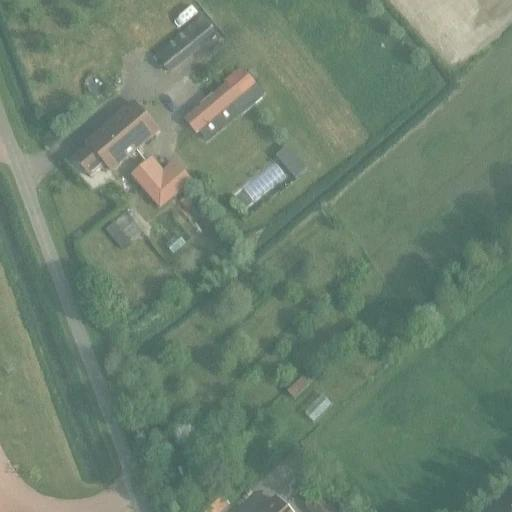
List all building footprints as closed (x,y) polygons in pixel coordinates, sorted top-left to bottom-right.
[(179,37),(161,52),(155,56),(171,75),(218,37),(202,18),(179,37)] [(222,112),(231,104),(242,117),(265,98),(243,73),(230,83),(211,98),(222,112)] [(206,104),(187,120),(198,133),(217,117),(206,104)] [(136,108),(75,160),(91,178),(106,166),(112,172),(158,133),(136,108)] [(192,180),(178,164),(175,161),(163,171),(153,158),(131,177),(161,211),(195,183),(192,180)] [(254,199),(281,177),(273,168),(246,189),(254,199)] [(115,225),(107,232),(122,250),(130,243),(115,225)] [(294,400),(310,386),(303,378),(287,393),(294,400)] [(224,511),(231,506),(226,502),(212,486),(194,502),(202,511),(224,511)] [(305,509),(308,511),(340,511),(324,493),(305,509)] [(287,511),(277,501),(265,511),(287,511)]
